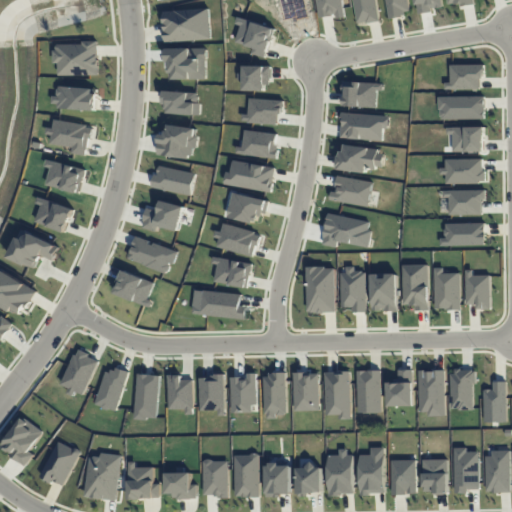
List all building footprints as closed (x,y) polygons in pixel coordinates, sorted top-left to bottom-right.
[(316,0),(319,17),(336,16),(336,18),(344,18),(342,0),(316,0)] [(353,0),(357,24),(378,21),(375,0),(353,0)] [(386,0),(390,18),(411,14),(408,0),(386,0)] [(211,40),(210,9),(165,10),(166,41),(211,40)] [(99,43),(56,43),(56,64),(59,64),(60,75),(99,75),(99,43)] [(480,89),(480,77),(484,78),(484,65),(451,64),(451,82),(445,82),(445,89),(480,89)] [(269,91),(270,66),(245,66),(244,90),(269,91)] [(377,107),(377,97),(376,97),(376,82),(345,82),(344,106),(377,107)] [(96,109),(97,88),(59,86),(58,95),(53,95),(53,107),(96,109)] [(166,113),(201,115),(201,103),(198,103),(199,93),(167,91),(166,113)] [(485,119),(485,96),(440,97),(440,119),(485,119)] [(284,100),(248,98),(246,122),(277,125),(278,114),(283,115),(284,100)] [(390,115),(342,113),(341,138),(384,140),(384,129),(389,130),(390,115)] [(89,155),(92,124),(55,120),(54,128),(48,127),(47,135),(52,135),(51,144),(72,147),(72,154),(89,155)] [(453,134),(453,151),(485,152),(485,127),(447,127),(447,134),(453,134)] [(240,154),(276,159),(280,134),(244,129),(240,154)] [(339,169),(367,173),(368,166),(383,169),(386,151),(342,144),(339,169)] [(446,159),(446,168),(441,168),(441,175),(446,174),(446,183),(487,183),(486,169),(483,169),(483,158),(446,159)] [(232,173),(228,172),(226,184),(272,193),(277,168),(234,160),(232,173)] [(46,185),(81,193),(87,169),(52,161),(46,185)] [(370,206),(373,181),(338,177),(336,192),(331,192),(330,201),(370,206)] [(484,214),(484,190),(443,190),(443,197),(449,197),(450,215),(484,214)] [(229,217),(258,224),(261,213),(267,214),(270,201),(235,192),(229,217)] [(68,232),(76,208),(43,198),(35,221),(68,232)] [(486,223),(445,223),(446,238),(440,238),(440,245),(486,245),(486,223)] [(255,256),(260,233),(224,224),(222,232),(219,231),(216,247),(255,256)] [(61,247),(23,229),(10,257),(37,269),(43,255),(54,261),(61,247)] [(178,251),(137,236),(129,259),(169,274),(178,251)] [(215,282),(248,288),(253,264),(215,256),(213,263),(218,264),(215,282)] [(429,310),(429,265),(404,265),(404,305),(416,305),(416,310),(429,310)] [(336,267),(307,267),(308,313),(337,312),(336,267)] [(435,310),(461,309),(461,273),(444,273),(444,267),(435,268),(435,310)] [(0,304),(22,316),(37,289),(0,269),(0,304)] [(474,276),(474,270),(466,270),(467,304),(478,304),(478,309),(492,309),(491,275),(474,276)] [(157,281),(124,271),(117,295),(150,305),(157,281)] [(242,294),(201,290),(198,314),(246,319),(248,306),(241,306),(242,294)] [(0,319),(0,318),(0,340),(12,322),(2,316),(0,319)] [(62,387),(85,396),(99,359),(77,350),(62,387)] [(129,374),(108,367),(96,405),(117,412),(129,374)] [(388,406),(414,405),(413,369),(399,369),(400,381),(387,381),(388,406)] [(419,370),(420,412),(429,412),(429,416),(445,416),(444,369),(419,370)] [(451,409),(474,410),(475,369),(452,369),(451,409)] [(358,413),(382,412),(381,370),(357,371),(358,413)] [(350,371),(325,372),(326,415),(339,415),(339,420),(351,419),(350,371)] [(319,372),(293,373),(294,411),(320,410),(319,372)] [(232,377),(232,413),(256,412),(255,373),(248,373),(248,376),(232,377)] [(265,419),(277,418),(277,415),(287,415),(286,373),(264,374),(265,419)] [(160,375),(138,374),(136,418),(158,419),(160,375)] [(193,379),(183,379),(183,374),(169,375),(169,411),(194,410),(193,379)] [(201,412),(225,411),(224,375),(200,376),(201,412)] [(27,465),(35,453),(32,451),(45,431),(22,417),(2,449),(27,465)] [(65,487),(81,451),(59,441),(43,476),(65,487)] [(360,455),(361,494),(386,493),(385,447),(372,448),(372,454),(360,455)] [(480,489),(480,451),(468,451),(468,447),(455,448),(455,494),(469,493),(469,489),(480,489)] [(353,449),(340,449),(340,455),(329,455),(330,495),(354,494),(353,449)] [(486,452),(487,492),(511,492),(511,452),(486,452)] [(122,456),(102,453),(101,458),(91,457),(86,497),(116,501),(122,456)] [(235,455),(236,497),(261,497),(260,454),(235,455)] [(448,493),(448,459),(424,460),(424,493),(448,493)] [(205,497),(229,496),(229,460),(204,461),(205,497)] [(392,460),(393,495),(417,494),(417,460),(392,460)] [(130,499),(161,498),(161,483),(155,484),(155,467),(138,467),(137,461),(129,462),(130,499)] [(292,495),(291,464),(266,465),(267,496),(292,495)] [(299,495),(323,494),(323,466),(298,466),(299,495)] [(192,472),(167,473),(167,494),(175,493),(175,499),(198,498),(197,484),(192,484),(192,472)]
